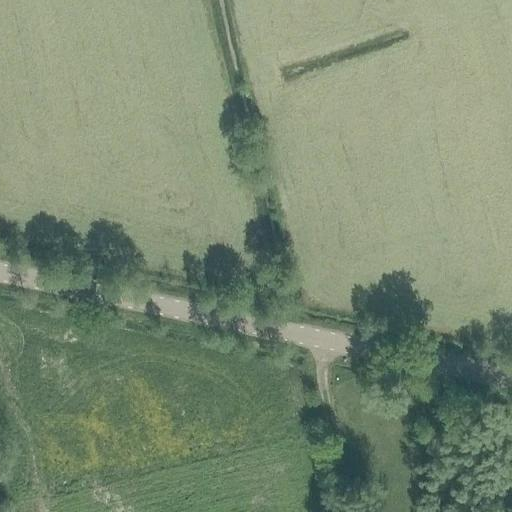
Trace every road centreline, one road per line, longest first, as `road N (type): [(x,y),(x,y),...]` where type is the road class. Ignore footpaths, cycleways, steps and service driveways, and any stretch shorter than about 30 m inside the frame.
road 1 (tertiary): [(511,384),(0,275)]
road 2 (track): [(313,341),(347,511)]
